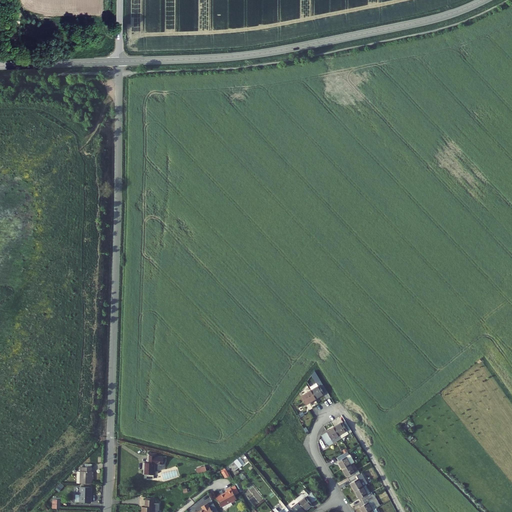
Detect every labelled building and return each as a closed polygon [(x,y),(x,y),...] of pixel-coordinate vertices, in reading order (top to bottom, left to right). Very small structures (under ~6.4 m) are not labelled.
[(316,389),(310,393),(314,400),(321,395),(324,393),(314,376),(310,379),(316,389)] [(310,393),(300,398),(304,406),(314,400),(310,393)] [(339,425),(331,429),(337,440),(345,435),(343,432),(347,430),(343,424),(340,425),(339,425)] [(331,429),(320,436),(326,446),(337,440),(331,429)] [(162,452),(153,452),(153,460),(150,460),(149,471),(150,471),(150,476),(159,476),(159,471),(160,471),(160,460),(162,460),(162,452)] [(335,463),(340,471),(347,467),(352,464),(348,456),(347,457),(345,454),(334,460),(336,463),(335,463)] [(239,457),(235,461),(241,467),(245,464),(239,457)] [(80,479),(94,480),(96,464),(87,463),(86,467),(84,467),(81,467),(80,479)] [(353,477),(347,467),(340,471),(344,478),(345,478),(347,481),(353,477)] [(348,485),(352,493),(363,487),(356,476),(353,477),(347,481),(348,484),(348,485)] [(242,492),(237,482),(232,485),(233,486),(227,490),(227,489),(222,492),(227,502),(237,496),(238,497),(241,495),(241,494),(242,492)] [(84,483),(83,498),(94,499),(95,484),(84,483)] [(251,492),(252,491),(260,500),(263,498),(252,486),(248,489),(251,492)] [(363,487),(352,493),(357,501),(357,500),(359,503),(369,498),(363,487)] [(318,489),(315,492),(320,498),(323,496),(318,489)] [(303,497),(311,506),(318,501),(318,500),(320,498),(315,492),(312,494),(311,492),(309,492),(303,497)] [(63,504),(63,495),(55,495),(55,504),(63,504)] [(148,504),(148,511),(158,511),(159,504),(160,504),(160,496),(151,496),(151,504),(148,504)] [(294,504),(300,511),(302,511),(304,511),(305,511),(311,506),(303,497),(294,504)] [(206,505),(201,508),(202,511),(218,511),(219,511),(221,510),(214,498),(207,501),(209,504),(207,506),(206,505)] [(357,509),(359,511),(371,511),(372,511),(373,511),(368,503),(371,501),(369,498),(359,503),(361,507),(357,509)]
